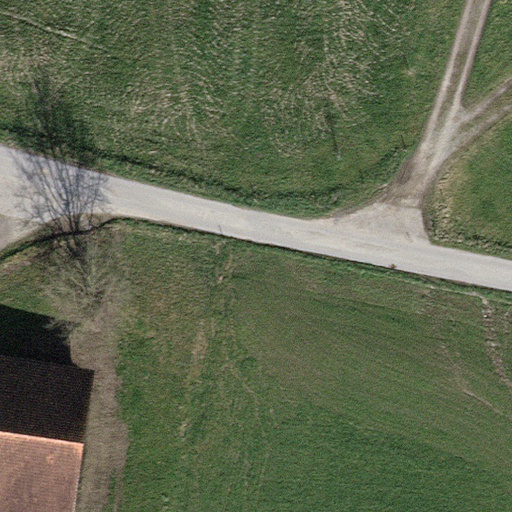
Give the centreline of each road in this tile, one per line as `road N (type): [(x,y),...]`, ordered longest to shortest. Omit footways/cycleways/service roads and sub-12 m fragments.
road 1 (track): [(511,276),(0,162)]
road 2 (track): [(483,0),(403,256)]
